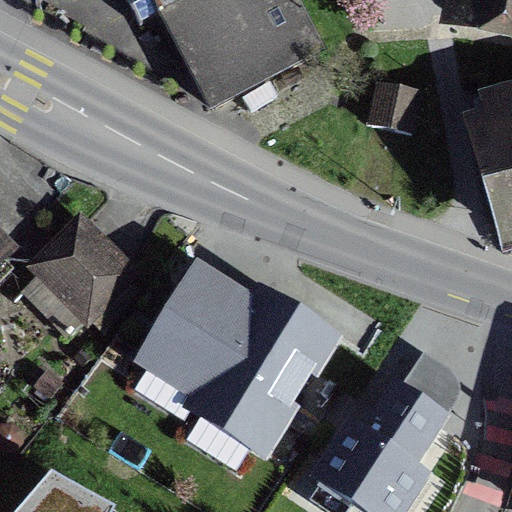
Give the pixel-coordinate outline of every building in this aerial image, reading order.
[(320,54),(291,0),(125,0),(140,29),(164,16),(214,110),(320,54)] [(511,0),(459,0),(452,35),(511,47),(511,0)] [(424,112),(384,101),(375,133),(416,144),(424,112)] [(511,103),(476,117),(511,216),(511,103)] [(144,289),(89,233),(48,273),(102,329),(144,289)] [(0,261),(11,252),(0,239),(0,261)] [(232,284),(189,266),(177,294),(220,313),(232,284)] [(382,285),(326,370),(265,464),(338,511),(386,511),(489,355),(382,285)] [(192,417),(265,464),(326,370),(254,323),(192,417)] [(102,511),(51,484),(27,511),(102,511)]
